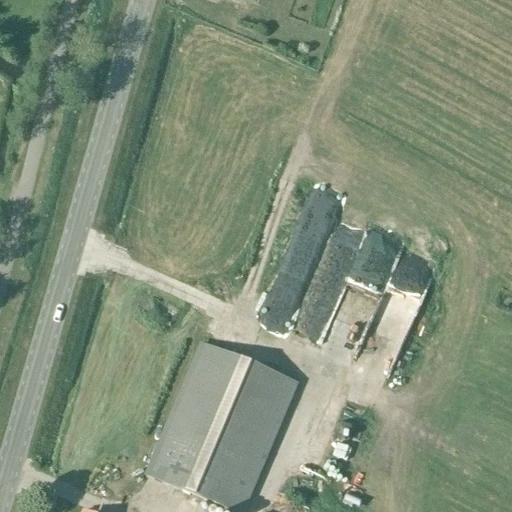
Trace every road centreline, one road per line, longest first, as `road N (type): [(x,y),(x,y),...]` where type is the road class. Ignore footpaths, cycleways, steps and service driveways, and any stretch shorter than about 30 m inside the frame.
road 1 (secondary): [(0,498),(142,0)]
road 2 (unclassified): [(0,273),(71,0)]
